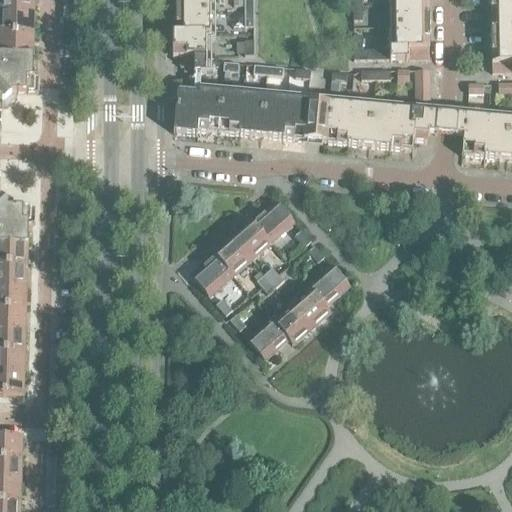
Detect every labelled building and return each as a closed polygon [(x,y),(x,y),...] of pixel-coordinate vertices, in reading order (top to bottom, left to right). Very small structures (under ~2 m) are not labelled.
[(0,0),(0,17),(34,19),(34,0),(0,0)] [(215,15),(214,0),(176,0),(176,15),(215,15)] [(361,0),(352,0),(353,9),(361,9),(361,0)] [(428,8),(428,0),(389,0),(389,9),(428,8)] [(511,22),(511,0),(490,1),(490,23),(511,22)] [(244,16),(253,16),(253,1),(244,1),(244,16)] [(428,30),(428,8),(389,9),(389,31),(428,30)] [(361,24),(361,9),(353,9),(353,24),(361,24)] [(215,36),(215,15),(176,15),(177,37),(210,37),(215,36)] [(253,16),(244,16),(244,31),(253,30),(253,16)] [(0,17),(0,38),(34,40),(34,19),(0,17)] [(511,44),(511,22),(490,23),(491,45),(511,44)] [(63,29),(62,39),(76,39),(76,30),(63,29)] [(428,52),(428,30),(389,31),(389,53),(408,53),(428,52)] [(210,44),(210,37),(177,37),(173,37),(173,60),(181,60),(193,60),(205,60),(210,60),(210,44)] [(0,38),(0,59),(33,61),(34,40),(0,38)] [(76,39),(62,39),(62,48),(76,49),(76,39)] [(362,39),(353,39),(353,53),(361,53),(362,53),(362,39)] [(253,59),(253,44),(244,44),(244,46),(244,58),(244,59),(253,59)] [(511,66),(511,44),(491,45),(491,66),(511,66)] [(429,63),(428,52),(408,53),(408,63),(429,63)] [(361,64),(361,53),(353,53),(353,64),(361,64)] [(370,64),(370,53),(362,53),(361,53),(361,64),(370,64)] [(378,63),(378,53),(370,53),(370,64),(378,63)] [(389,63),(389,53),(378,53),(378,63),(389,63)] [(408,63),(408,53),(389,53),(389,63),(389,64),(408,64),(408,63)] [(0,131),(1,132),(2,96),(39,96),(39,80),(33,80),(33,61),(0,59),(0,131)] [(193,70),(193,60),(181,60),(181,70),(193,70)] [(205,70),(205,60),(193,60),(193,70),(193,78),(205,78),(205,70)] [(217,60),(210,60),(205,60),(205,70),(213,70),(217,71),(217,66),(217,60)] [(238,67),(224,66),(223,75),(228,75),(238,77),(238,67)] [(511,77),(511,66),(491,66),(491,77),(511,77)] [(267,79),(268,70),(253,69),(253,78),(267,79)] [(282,81),(283,72),(283,71),(268,70),(267,79),(282,81)] [(309,83),(310,74),(295,73),(294,81),(309,83)] [(408,74),(397,75),(397,87),(409,86),(408,74)] [(375,84),(375,75),(361,76),(361,84),(375,84)] [(375,75),(375,84),(390,84),(390,75),(375,75)] [(346,87),(346,78),(347,77),(332,76),(331,85),(346,87)] [(182,99),(181,84),(173,84),(173,98),(177,98),(182,99)] [(511,96),(511,87),(498,88),(498,97),(511,96)] [(483,97),(483,88),(468,89),(468,97),(483,97)] [(75,91),(61,91),(61,104),(74,104),(75,91)] [(325,147),(329,107),(317,106),(308,105),(198,95),(198,100),(191,100),(182,99),(177,99),(174,137),(197,140),(198,135),(305,144),(312,145),(325,147)] [(429,115),(429,103),(415,104),(415,115),(416,115),(429,115)] [(511,162),(511,123),(465,119),(456,118),(448,117),(439,116),(431,116),(429,115),(416,115),(415,115),(329,107),(325,147),(412,155),(413,146),(426,147),(427,137),(437,138),(446,139),(454,139),(461,140),(463,140),(461,158),(511,162)] [(0,247),(28,248),(29,227),(35,227),(35,211),(0,209),(0,177),(0,174),(0,173),(0,247)] [(70,219),(71,205),(58,205),(57,218),(70,219)] [(277,206),(255,225),(272,244),(293,226),(277,206)] [(248,222),(229,238),(251,263),(272,244),(255,225),(253,227),(248,222)] [(303,251),(310,245),(301,234),(294,240),(303,251)] [(251,263),(229,238),(211,255),(215,260),(213,262),(229,281),(251,263)] [(28,248),(0,247),(0,268),(28,269),(28,248)] [(324,261),(315,250),(308,255),(317,267),(324,261)] [(229,281),(213,262),(192,281),(208,300),(229,281)] [(0,290),(27,291),(27,279),(28,269),(0,268),(0,290)] [(332,270),(311,289),(327,308),(348,289),(332,270)] [(270,285),(278,278),(272,271),(264,278),(270,285)] [(262,292),(270,285),(264,278),(256,285),(262,292)] [(284,284),(278,278),(270,285),(276,292),(284,284)] [(268,299),(276,292),(270,285),(262,292),(268,299)] [(327,308),(311,289),(289,307),(310,332),(329,315),(325,310),(327,308)] [(27,291),(0,290),(0,311),(26,313),(27,291)] [(225,320),(232,314),(222,302),(215,309),(225,320)] [(289,307),(268,326),(284,345),(287,343),(292,348),(310,332),(289,307)] [(26,313),(0,311),(0,333),(26,334),(26,313)] [(246,330),(236,318),(229,324),(239,336),(246,330)] [(284,345),(268,326),(247,344),(263,363),(284,345)] [(26,334),(0,333),(0,354),(25,355),(26,334)] [(0,354),(0,376),(24,377),(25,355),(0,354)] [(24,377),(0,376),(0,399),(24,400),(24,377)] [(0,462),(22,463),(23,441),(0,440),(0,462)] [(22,463),(0,462),(0,483),(21,484),(22,463)] [(21,484),(0,483),(0,504),(21,505),(21,484)]
